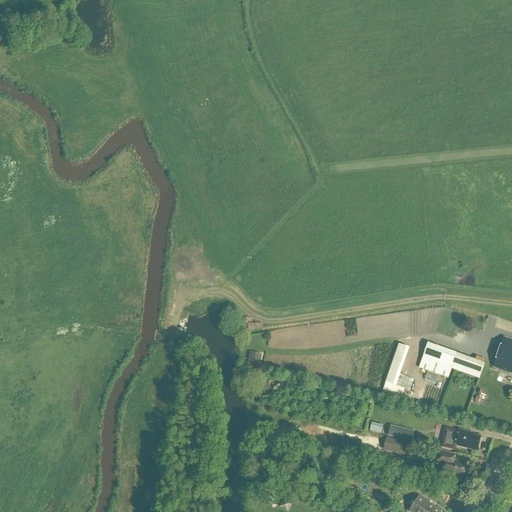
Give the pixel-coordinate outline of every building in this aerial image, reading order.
[(511,341),(503,338),(493,367),(511,373),(511,341)] [(404,388),(397,387),(407,347),(396,344),(383,395),(401,399),(404,388)] [(261,355),(249,352),(246,365),(258,368),(261,355)] [(457,353),(452,369),(480,379),(485,363),(457,353)] [(371,423),(369,431),(381,434),(383,425),(371,423)] [(412,442),(414,432),(390,426),(388,437),(412,442)] [(454,446),(477,452),(480,438),(466,435),(467,433),(458,431),(454,446)] [(412,444),(386,438),(383,451),(409,457),(412,444)] [(443,466),(441,474),(462,479),(466,464),(453,461),(454,455),(440,452),(437,465),(443,466)] [(441,511),(442,511),(419,497),(409,511),(441,511)]
